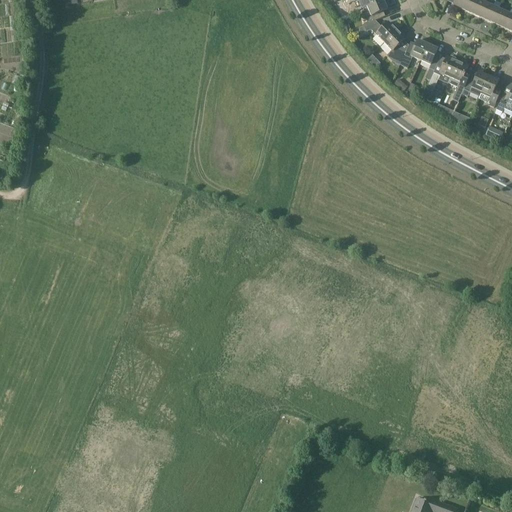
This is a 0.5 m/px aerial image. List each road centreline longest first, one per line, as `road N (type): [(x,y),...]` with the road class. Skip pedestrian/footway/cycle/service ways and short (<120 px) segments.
road 1 (primary): [(511,190),(437,151),(375,103),(293,0)]
road 2 (track): [(35,0),(42,55),(27,168),(23,190),(0,196)]
road 3 (residential): [(511,61),(432,26),(411,0)]
